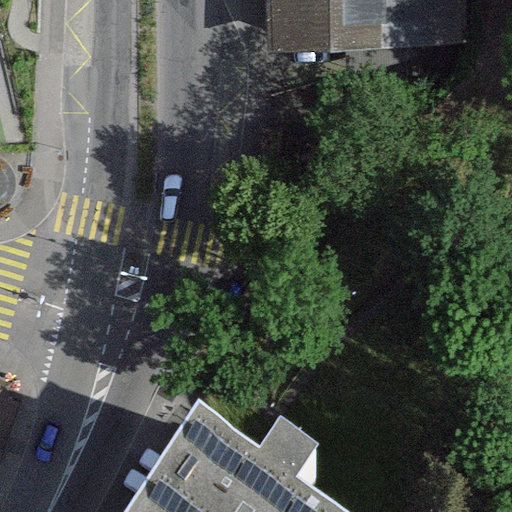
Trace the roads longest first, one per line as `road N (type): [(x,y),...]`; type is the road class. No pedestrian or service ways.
road 1 (tertiary): [(119,326),(153,289),(175,234),(185,108),(182,0)]
road 2 (tertiary): [(112,0),(96,269),(119,326)]
road 3 (tertiary): [(50,511),(119,326)]
road 4 (residential): [(119,326),(0,295)]
